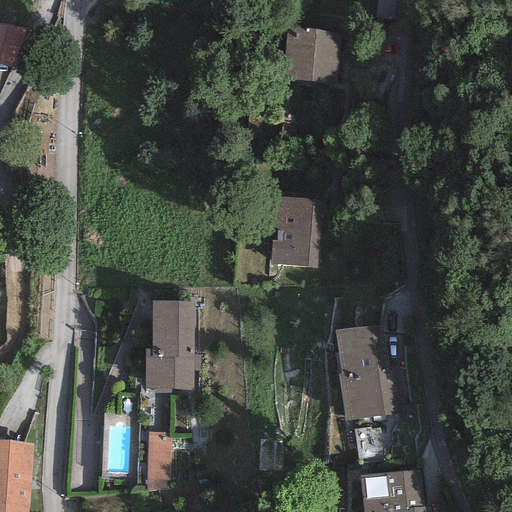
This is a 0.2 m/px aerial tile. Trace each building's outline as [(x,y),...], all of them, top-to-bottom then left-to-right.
[(395,0),(376,0),(374,19),(392,21),(395,0)] [(26,29),(0,24),(0,64),(11,67),(26,29)] [(339,32),(287,28),(283,81),(336,85),(339,32)] [(322,200),(275,196),(269,265),(317,269),(322,200)] [(194,302),(151,302),(151,351),(145,351),(145,391),(193,391),(193,366),(199,366),(199,350),(194,350),(194,302)] [(381,325),(334,331),(340,374),(337,374),(344,421),(407,411),(401,369),(388,371),(381,325)] [(355,424),(355,464),(384,464),(385,425),(355,424)] [(169,433),(149,432),(147,491),(168,492),(169,433)] [(30,511),(35,443),(0,440),(0,511),(30,511)] [(422,511),(418,470),(359,476),(363,511),(422,511)]
